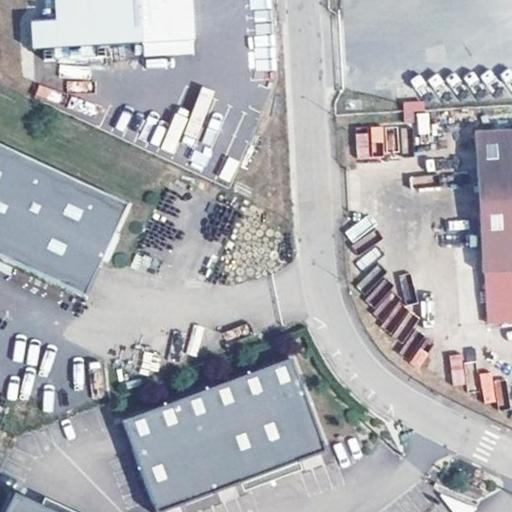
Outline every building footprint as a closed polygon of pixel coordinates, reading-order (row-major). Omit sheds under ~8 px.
[(56,0),(58,20),(33,21),(34,51),(144,44),(145,57),(196,54),(193,0),(56,0)] [(403,96),(403,108),(418,108),(418,96),(403,96)] [(418,108),(403,108),(403,125),(418,125),(418,108)] [(511,127),(481,129),(487,270),(494,270),(495,319),(511,317),(511,127)] [(0,251),(85,292),(128,203),(0,142),(0,251)] [(294,353),(122,416),(156,511),(328,448),(294,353)] [(64,511),(13,487),(0,511),(64,511)] [(470,511),(480,505),(442,491),(459,511),(470,511)]
